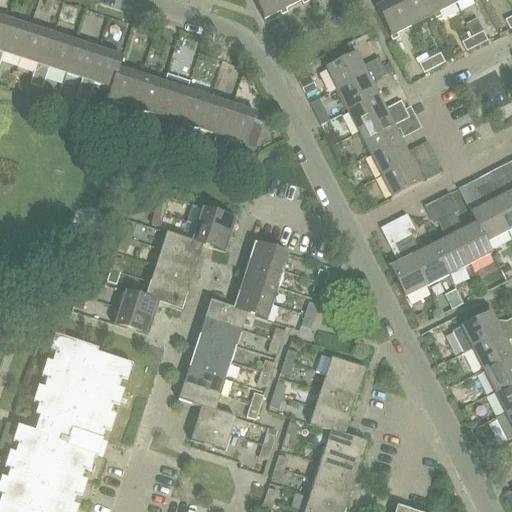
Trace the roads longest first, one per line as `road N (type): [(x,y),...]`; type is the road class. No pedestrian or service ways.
road 1 (residential): [(481,491),(349,233)]
road 2 (residential): [(349,233),(250,47),(186,20)]
road 3 (residential): [(463,174),(419,90),(511,43)]
road 4 (residential): [(349,233),(463,174)]
